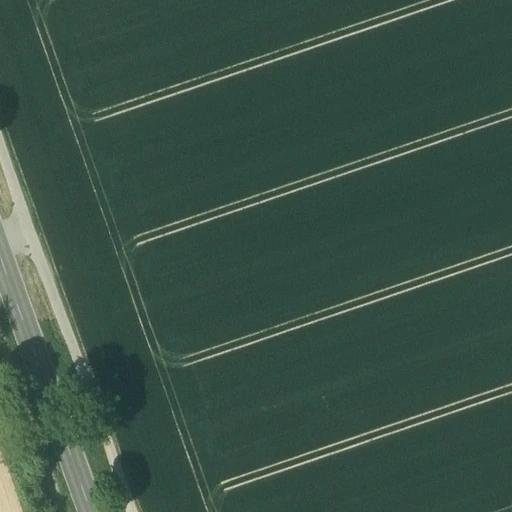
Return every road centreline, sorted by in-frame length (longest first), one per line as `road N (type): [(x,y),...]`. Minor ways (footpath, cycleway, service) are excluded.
road 1 (track): [(0,140),(132,511)]
road 2 (secondary): [(0,258),(89,511)]
